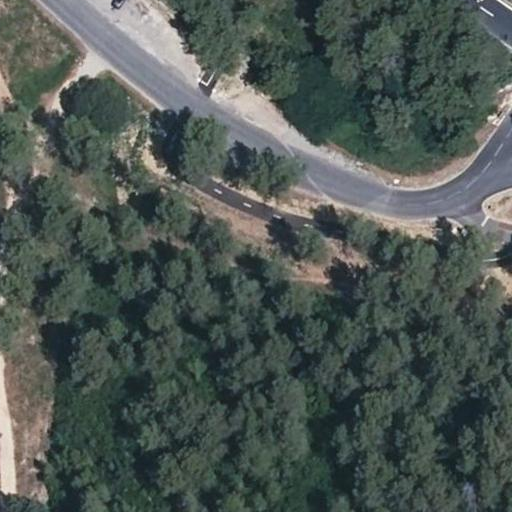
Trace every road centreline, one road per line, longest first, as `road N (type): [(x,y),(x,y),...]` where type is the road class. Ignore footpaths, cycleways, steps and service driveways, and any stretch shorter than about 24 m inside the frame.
road 1 (tertiary): [(459,190),(393,202),(313,175),(207,116),(58,0)]
road 2 (track): [(106,44),(27,153),(0,228)]
